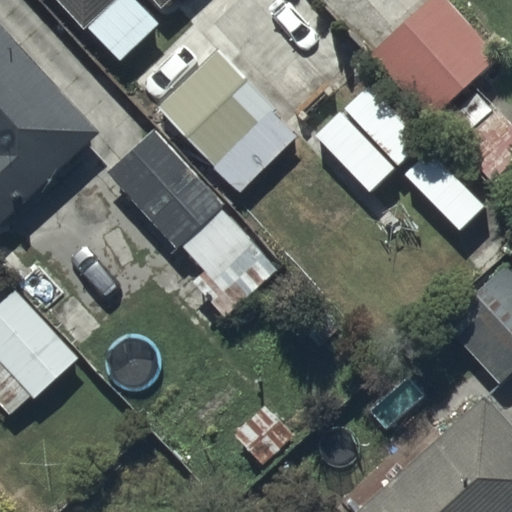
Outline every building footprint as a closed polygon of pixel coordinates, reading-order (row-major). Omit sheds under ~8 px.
[(67,0),(89,22),(112,0),(67,0)] [(502,45),(457,0),(424,0),(376,48),(436,109),(442,104),(468,130),(498,101),(472,74),(502,45)] [(0,13),(0,220),(103,126),(0,13)] [(278,105),(216,45),(162,101),(224,161),(278,105)] [(226,196),(156,121),(107,167),(203,268),(192,279),(224,312),(277,262),(220,202),(226,196)] [(511,259),(445,317),(503,374),(511,366),(511,259)] [(78,351),(18,286),(0,302),(0,395),(12,408),(32,389),(34,392),(78,351)] [(511,511),(511,414),(483,384),(478,390),(468,380),(436,410),(446,421),(350,510),(351,511),(511,511)]
